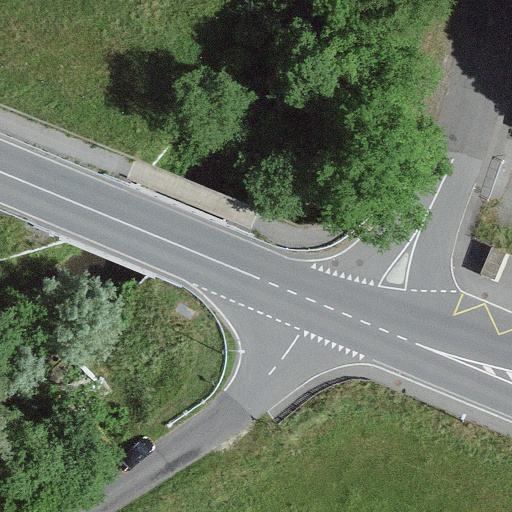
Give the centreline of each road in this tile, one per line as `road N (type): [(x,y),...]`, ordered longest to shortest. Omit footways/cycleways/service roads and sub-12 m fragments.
road 1 (tertiary): [(355,312),(0,167)]
road 2 (unclassified): [(355,312),(442,202),(478,97),(480,0)]
road 3 (unclassified): [(73,511),(355,312)]
road 4 (tertiary): [(511,376),(355,312)]
